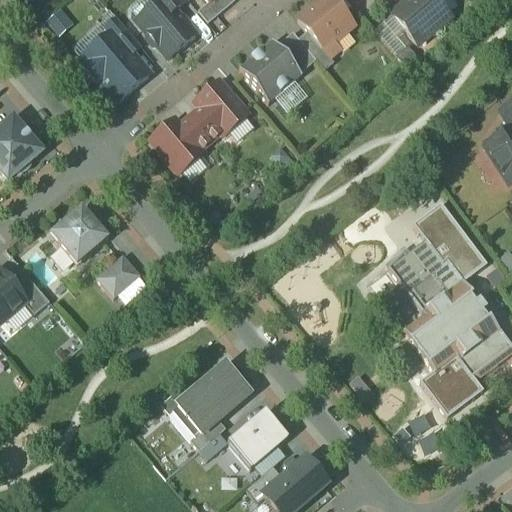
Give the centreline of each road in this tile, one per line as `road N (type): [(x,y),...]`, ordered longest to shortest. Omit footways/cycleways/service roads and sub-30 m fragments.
road 1 (residential): [(93,156),(368,480)]
road 2 (residential): [(93,156),(273,0)]
road 3 (residential): [(0,46),(93,156)]
road 4 (residential): [(0,237),(93,156)]
